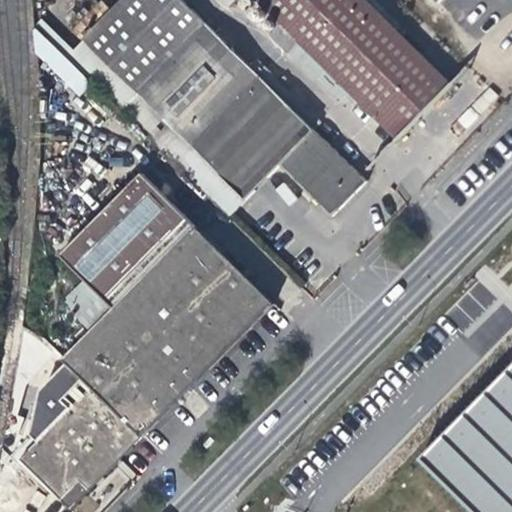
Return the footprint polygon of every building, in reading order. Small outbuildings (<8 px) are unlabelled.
[(127,0),(67,60),(104,96),(189,2),(186,0),(127,0)] [(230,0),(232,2),(234,0),(263,0),(275,11),(264,22),(341,98),(358,88),(404,130),(453,78),(371,0),(230,0)] [(189,2),(104,96),(215,204),(222,211),(253,180),(278,155),(335,207),(370,172),(316,121),(325,112),(219,10),(210,19),(189,2)] [(112,311),(195,225),(168,198),(140,171),(58,256),(112,311)] [(195,225),(112,311),(63,362),(65,365),(40,393),(31,439),(39,446),(21,466),(68,510),(130,451),(170,410),(274,301),(195,225)] [(511,511),(511,363),(509,367),(500,376),(490,386),(482,394),(474,403),(465,412),(455,422),(447,431),(439,439),(430,447),(423,454),(481,511),(511,511)]
